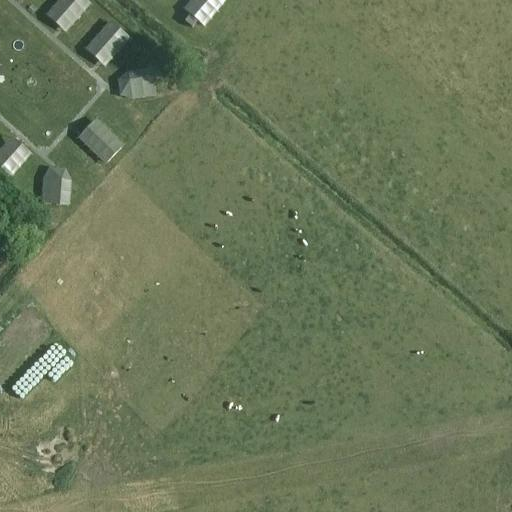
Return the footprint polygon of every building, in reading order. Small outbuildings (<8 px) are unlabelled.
[(72,0),(54,20),(70,34),(94,8),(85,0),(72,0)] [(199,0),(191,11),(210,26),(231,1),(229,0),(199,0)] [(113,28),(93,57),(111,69),(131,40),(113,28)] [(129,88),(137,94),(160,68),(153,62),(129,88)] [(161,69),(138,95),(146,102),(169,76),(161,69)] [(95,126),(82,142),(108,163),(121,147),(95,126)] [(10,144),(0,156),(0,179),(5,184),(26,156),(10,144)] [(50,178),(27,203),(42,217),(65,192),(50,178)]
